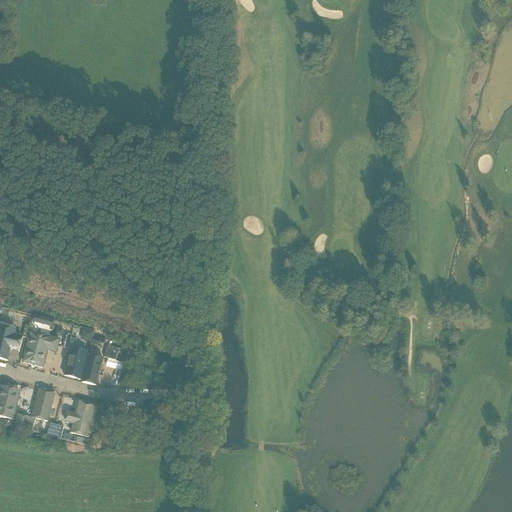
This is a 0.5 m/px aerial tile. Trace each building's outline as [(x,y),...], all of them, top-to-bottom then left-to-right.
[(33,316),(31,323),(53,328),(55,322),(33,316)] [(20,353),(23,337),(15,335),(16,329),(0,325),(0,360),(8,362),(11,351),(20,353)] [(28,338),(31,327),(25,326),(23,337),(28,338)] [(30,332),(22,364),(44,369),(48,353),(57,355),(61,340),(30,332)] [(72,337),(66,336),(63,348),(68,349),(72,337)] [(116,361),(119,349),(112,347),(109,346),(107,346),(104,358),(116,361)] [(71,348),(63,377),(81,381),(88,352),(71,348)] [(97,387),(104,359),(88,355),(81,383),(97,387)] [(1,387),(0,389),(0,418),(14,422),(21,392),(1,387)] [(38,390),(31,419),(48,423),(55,395),(38,390)] [(88,439),(96,407),(78,402),(75,414),(68,412),(65,423),(72,425),(70,434),(88,439)] [(138,423),(143,407),(129,403),(124,420),(138,423)] [(7,422),(6,426),(14,428),(27,431),(30,419),(17,416),(16,423),(7,421),(7,422)] [(30,419),(27,431),(32,432),(35,420),(30,419)] [(50,424),(47,436),(53,437),(60,439),(63,427),(56,425),(50,424)] [(88,446),(89,441),(77,438),(76,443),(88,446)]
